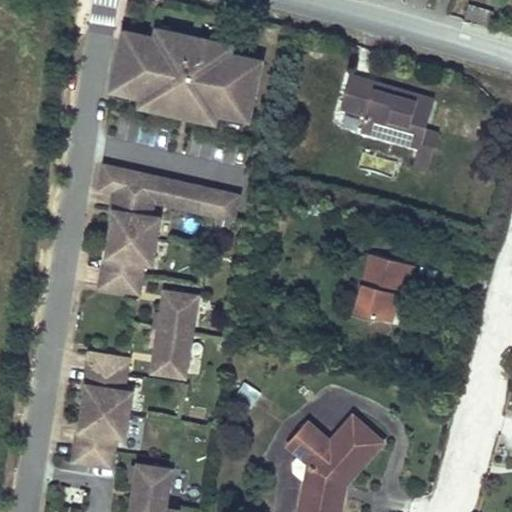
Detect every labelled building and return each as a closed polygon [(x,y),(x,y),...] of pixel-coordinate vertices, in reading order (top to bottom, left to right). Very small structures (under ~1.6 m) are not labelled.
[(175,31),(164,28),(162,38),(172,40),(173,35),(174,35),(175,31)] [(208,122),(209,122),(210,118),(220,119),(220,120),(221,120),(222,116),(233,118),(233,119),(234,116),(250,120),(253,120),(265,65),(235,59),(236,54),(235,54),(225,52),(226,47),(225,47),(174,35),(173,35),(172,40),(161,38),(160,41),(130,35),(118,90),(120,90),(137,94),(136,97),(147,99),(146,103),(157,105),(156,110),(157,110),(208,122)] [(237,44),(226,42),(225,47),(226,47),(225,52),(235,54),(237,44)] [(428,130),(435,106),(376,89),(377,83),(353,76),(344,107),(368,114),(364,128),(424,146),(428,130)] [(435,106),(437,100),(377,83),(376,89),(435,106)] [(137,94),(120,90),(118,100),(135,104),(136,97),(137,94)] [(157,105),(147,103),(145,113),(156,115),(157,110),(156,110),(157,105)] [(138,116),(132,141),(169,150),(175,125),(138,116)] [(233,119),(233,118),(231,125),(248,130),(250,120),(234,116),(233,119)] [(220,120),(220,119),(210,118),(209,122),(208,122),(207,127),(218,129),(220,120)] [(428,130),(424,146),(417,166),(435,171),(446,135),(428,130)] [(304,160),(317,162),(321,133),(308,131),(304,160)] [(115,194),(120,170),(108,168),(103,191),(115,194)] [(127,197),(132,173),(120,170),(115,194),(121,195),(126,196),(127,197)] [(243,198),(132,173),(127,197),(157,203),(214,216),(237,221),(243,198)] [(163,219),(154,218),(157,203),(127,197),(126,196),(123,213),(118,212),(111,258),(116,258),(110,289),(142,295),(147,264),(155,265),(163,219)] [(405,282),(412,284),(416,267),(373,256),(358,313),(395,322),(399,306),(405,282)] [(116,258),(111,258),(105,289),(110,289),(116,258)] [(405,308),(412,284),(405,282),(399,306),(405,308)] [(201,298),(168,292),(165,315),(159,350),(155,373),(188,378),(201,298)] [(165,315),(159,314),(153,349),(159,350),(165,315)] [(100,356),(95,355),(89,386),(95,387),(100,356)] [(134,393),(126,392),(131,361),(100,356),(95,387),(89,386),(82,432),(87,432),(82,463),(113,468),(118,437),(127,439),(134,393)] [(349,489),(386,446),(357,420),(335,445),(310,425),(290,448),(316,470),(311,476),(303,511),(342,511),(343,507),(348,501),(342,495),(343,490),(347,490),(349,489)] [(87,432),(82,432),(77,462),(82,463),(87,432)] [(316,470),(303,459),(297,467),(297,476),(309,485),(311,476),(316,470)] [(175,511),(166,510),(174,471),(141,465),(132,511),(175,511)]
